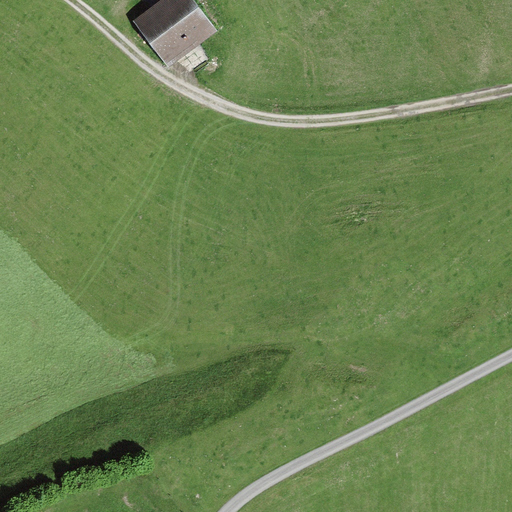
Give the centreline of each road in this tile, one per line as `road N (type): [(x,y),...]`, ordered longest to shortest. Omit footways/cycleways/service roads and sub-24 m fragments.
road 1 (track): [(511,89),(327,121),(250,116),(164,77),(70,0)]
road 2 (track): [(225,511),(254,488),(511,355)]
